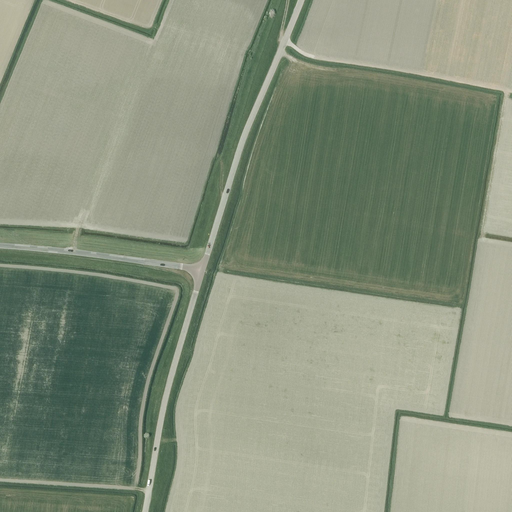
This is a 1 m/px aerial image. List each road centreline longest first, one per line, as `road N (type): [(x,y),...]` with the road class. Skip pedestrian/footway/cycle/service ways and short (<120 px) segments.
road 1 (secondary): [(201,272),(251,117),(300,0)]
road 2 (track): [(511,92),(307,56),(281,38),(287,0)]
road 3 (secondary): [(144,511),(201,272)]
road 4 (tertiary): [(201,272),(0,246)]
road 5 (track): [(409,81),(279,52)]
